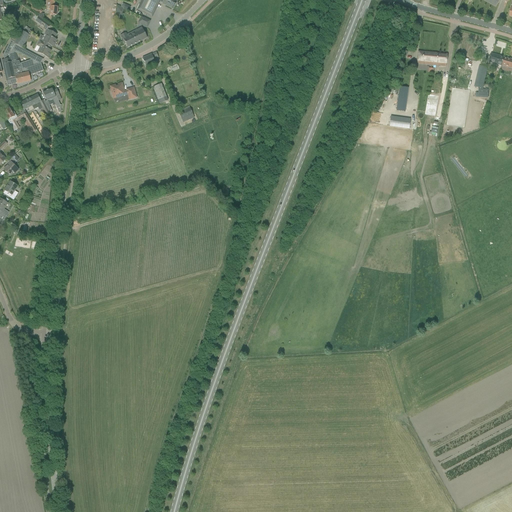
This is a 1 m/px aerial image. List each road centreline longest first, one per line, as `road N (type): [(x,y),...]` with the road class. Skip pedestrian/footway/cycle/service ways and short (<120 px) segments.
road 1 (primary): [(171,511),(230,333),(361,0)]
road 2 (tertiary): [(48,333),(77,68)]
road 3 (tertiary): [(59,511),(48,333)]
road 4 (tertiary): [(202,0),(144,49),(77,68)]
